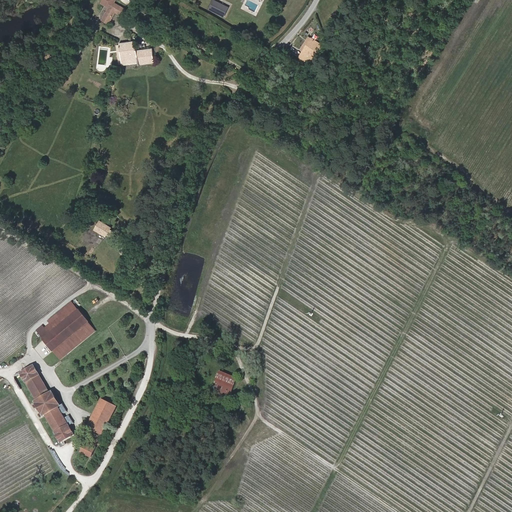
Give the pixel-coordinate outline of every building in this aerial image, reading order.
[(102,20),(108,24),(115,12),(122,16),(126,9),(114,2),(114,0),(102,0),(101,3),(109,7),(102,20)] [(224,0),(212,0),(210,4),(222,10),(227,1),(224,0)] [(306,54),(314,42),(305,36),(297,49),(306,54)] [(134,43),(119,44),(121,64),(151,62),(150,50),(135,50),(134,43)] [(109,227),(101,222),(97,228),(105,233),(109,227)] [(43,323),(37,327),(44,336),(43,336),(52,349),(53,348),(59,357),(95,330),(90,324),(91,323),(80,309),(79,309),(73,301),(49,318),(51,321),(55,327),(50,331),(45,325),(43,323)] [(45,325),(50,331),(55,327),(51,321),(45,325)] [(156,331),(156,345),(162,346),(165,333),(156,331)] [(34,362),(20,369),(25,380),(27,379),(36,397),(33,398),(39,410),(43,408),(54,428),(52,429),(58,441),(72,434),(67,424),(65,424),(54,402),(56,401),(50,389),(48,391),(39,373),(40,373),(34,362)] [(229,395),(236,379),(220,372),(213,388),(229,395)] [(100,399),(85,426),(90,429),(91,430),(84,444),(82,443),(78,451),(87,456),(91,449),(91,448),(99,434),(114,406),(100,399)] [(84,444),(91,430),(90,429),(82,443),(84,444)]
